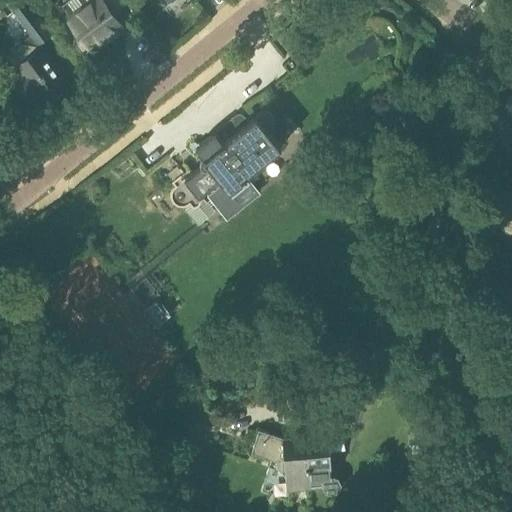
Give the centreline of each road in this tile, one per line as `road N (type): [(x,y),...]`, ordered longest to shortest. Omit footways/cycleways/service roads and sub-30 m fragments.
road 1 (unknown): [(459,21),(437,154),(429,311),(408,344),(319,406)]
road 2 (unclassified): [(0,193),(258,0)]
